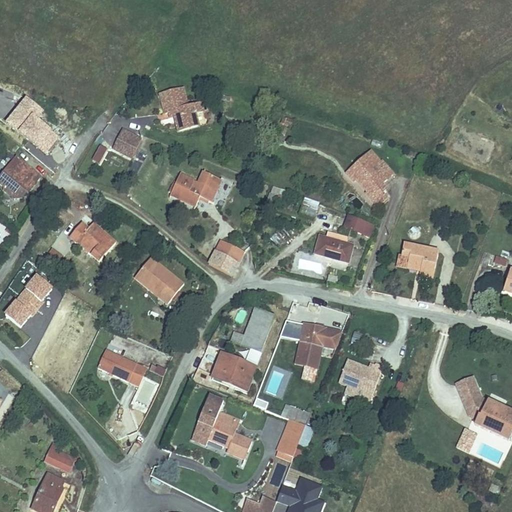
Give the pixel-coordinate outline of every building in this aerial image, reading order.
[(176,114),(183,133),(202,126),(198,117),(207,113),(204,104),(191,109),(184,90),(163,98),(169,116),(176,114)] [(116,146),(138,154),(142,143),(121,134),(116,146)] [(55,174),(65,159),(61,157),(66,151),(45,135),(35,149),(55,164),(51,170),(55,174)] [(98,145),(92,162),(101,165),(107,148),(98,145)] [(373,148),(348,167),(355,178),(360,174),(369,187),(366,189),(373,199),(387,189),(382,182),(395,172),(386,158),(382,161),(373,148)] [(15,159),(3,176),(26,193),(38,175),(15,159)] [(201,202),(210,206),(220,183),(203,176),(198,187),(179,179),(170,201),(196,212),(201,202)] [(298,220),(314,223),(319,202),(302,198),(298,220)] [(349,220),(345,231),(366,239),(370,227),(349,220)] [(70,240),(100,264),(116,243),(93,224),(89,230),(82,225),(70,240)] [(315,236),(308,254),(345,269),(352,250),(343,246),(344,242),(325,234),(323,239),(315,236)] [(220,243),(214,256),(239,267),(245,253),(220,243)] [(438,251),(402,243),(399,260),(407,262),(405,271),(418,273),(432,276),(438,251)] [(239,267),(214,256),(209,268),(234,279),(239,267)] [(506,268),(508,260),(496,257),(493,265),(506,268)] [(188,287),(153,259),(139,278),(162,295),(157,301),(169,311),(188,287)] [(431,283),(432,276),(418,273),(417,280),(431,283)] [(162,295),(139,278),(134,283),(157,301),(162,295)] [(257,315),(248,340),(237,336),(233,347),(260,357),(273,321),(257,315)] [(305,329),(297,367),(318,371),(326,333),(305,329)] [(350,347),(367,351),(370,338),(353,333),(350,347)] [(148,369),(107,351),(100,368),(141,387),(148,369)] [(258,370),(224,358),(216,381),(238,389),(236,396),(248,400),(258,370)] [(374,373),(348,364),(340,385),(348,389),(373,398),(384,371),(376,368),(374,373)] [(511,408),(484,396),(483,380),(465,381),(467,410),(480,415),(478,420),(511,435),(511,408)] [(373,398),(348,389),(345,395),(371,405),(373,398)] [(206,444),(207,439),(228,446),(226,451),(225,453),(244,459),(250,441),(233,436),(237,423),(215,416),(221,400),(208,396),(192,441),(205,446),(206,444)] [(255,401),(253,407),(264,411),(266,405),(255,401)] [(304,426),(294,423),(299,410),(290,406),(285,420),(289,421),(277,452),(293,458),(297,445),(305,448),(311,431),(303,428),(304,426)] [(309,413),(299,410),(294,423),(304,426),(309,413)] [(464,429),(456,449),(470,454),(478,435),(464,429)] [(206,444),(226,451),(228,446),(207,439),(206,444)] [(53,451),(47,463),(71,475),(77,462),(53,451)] [(291,462),(293,458),(277,452),(276,457),(291,462)] [(47,476),(32,510),(35,511),(54,511),(64,490),(60,489),(63,483),(47,476)] [(326,511),(330,501),(323,499),(328,486),(307,479),(303,490),(289,485),(284,501),(298,506),(302,507),(300,511),(296,510),(295,511),(326,511)] [(274,511),(277,505),(264,501),(262,508),(249,503),(245,511),(274,511)]
